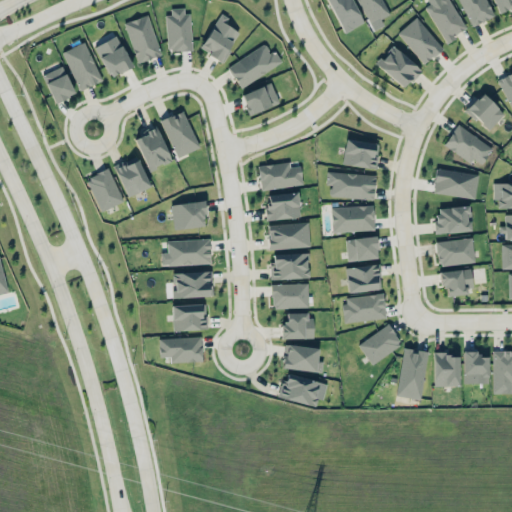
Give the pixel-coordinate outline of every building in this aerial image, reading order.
[(326,0),(342,33),(362,23),(351,0),(326,0)] [(357,0),(367,23),(387,15),(380,0),(357,0)] [(465,27),(449,0),(422,0),(447,43),(455,38),(453,34),(465,27)] [(458,0),(471,26),(493,16),(485,0),(458,0)] [(511,0),(493,0),(499,12),(511,6),(511,0)] [(168,50),(190,50),(188,7),(166,8),(168,50)] [(200,49),(223,61),(238,31),(224,24),(228,17),(219,12),(200,49)] [(138,62),(161,54),(147,14),(123,22),(138,62)] [(424,63),(442,47),(415,17),(397,33),(424,63)] [(94,45),(109,77),(131,66),(117,35),(94,45)] [(79,90),(101,80),(85,41),(62,51),(79,90)] [(281,62),(274,50),(270,53),(264,44),(227,67),(240,88),(281,62)] [(420,69),(392,45),(375,64),(403,88),(420,69)] [(52,102),(73,95),(63,66),(43,73),(52,102)] [(511,71),(498,78),(511,111),(511,71)] [(248,114),(278,104),(271,83),(241,93),(248,114)] [(503,113),(481,92),(465,109),(487,130),(503,113)] [(160,119),(176,157),(199,147),(183,110),(172,115),(171,114),(160,119)] [(492,148),(457,124),(443,144),(469,162),(472,158),(481,164),(492,148)] [(147,170),(170,162),(157,127),(134,135),(147,170)] [(376,168),(378,142),(344,139),(342,165),(376,168)] [(113,165),(127,196),(149,186),(135,155),(113,165)] [(303,184),(300,165),(289,167),(289,161),(257,166),(261,190),(303,184)] [(98,210),(121,202),(109,168),(87,176),(98,210)] [(477,173),(435,168),(432,193),(475,197),(477,173)] [(325,184),(329,185),(328,196),(373,198),(374,174),(326,172),(325,184)] [(511,182),(492,183),(493,199),(497,199),(498,208),(511,207),(511,182)] [(299,217),(297,191),(264,194),(267,220),(299,217)] [(174,230),(206,224),(201,199),(170,205),(174,230)] [(372,205),(330,206),(331,231),(373,230),(372,205)] [(434,207),(435,233),(470,231),(469,205),(434,207)] [(511,239),(511,213),(504,214),(504,225),(501,225),(501,239),(511,239)] [(310,245),(307,221),(266,225),(269,250),(310,245)] [(345,238),(346,260),(377,259),(376,236),(345,238)] [(435,241),(438,266),(474,262),(471,237),(435,241)] [(166,252),(160,252),(161,265),(210,263),(208,238),(166,240),(166,252)] [(501,269),(511,268),(511,243),(500,244),(501,269)] [(270,253),(270,279),(308,278),(308,252),(270,253)] [(346,291),(380,290),(379,264),(345,266),(346,291)] [(438,271),(439,287),(445,286),(446,294),(472,291),(470,268),(438,271)] [(172,272),(173,297),(212,295),(211,271),(172,272)] [(307,283),(271,283),(271,308),(308,307),(307,283)] [(344,322),(385,317),(382,293),(342,297),(344,322)] [(205,303),(171,304),(172,330),(206,329),(205,303)] [(286,314),(286,322),(280,322),(281,338),(312,338),(312,313),(286,314)] [(357,344),(371,364),(401,343),(387,324),(357,344)] [(200,336),(158,338),(159,357),(170,356),(170,362),(201,361),(200,336)] [(317,346),(283,345),(282,369),(322,370),(322,360),(317,360),(317,346)] [(395,395),(419,399),(427,351),(403,347),(395,395)] [(487,356),(478,356),(478,350),(462,351),(463,383),(487,383),(487,356)] [(511,350),(491,351),(492,393),(511,393),(511,383),(511,382),(511,350)] [(433,386),(458,385),(458,353),(433,354),(433,386)] [(278,398),(315,405),(320,380),(283,373),(278,398)]
